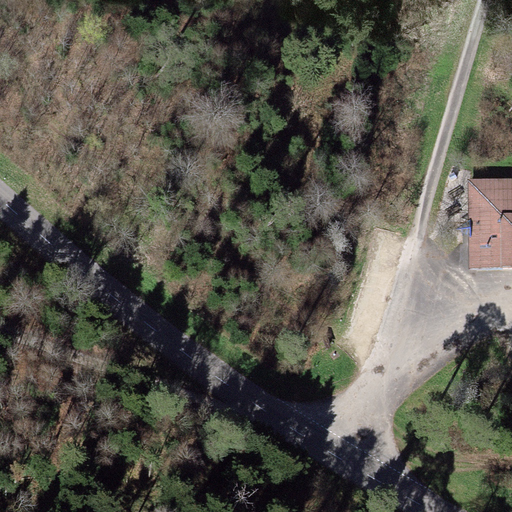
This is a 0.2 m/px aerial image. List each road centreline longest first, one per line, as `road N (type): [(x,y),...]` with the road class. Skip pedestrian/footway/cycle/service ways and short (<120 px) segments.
road 1 (track): [(0,19),(52,116),(177,189),(376,401)]
road 2 (secondary): [(437,511),(205,370),(0,203)]
road 3 (track): [(491,0),(356,469)]
road 4 (track): [(0,329),(243,426),(297,432)]
road 5 (track): [(511,321),(435,358),(376,401)]
